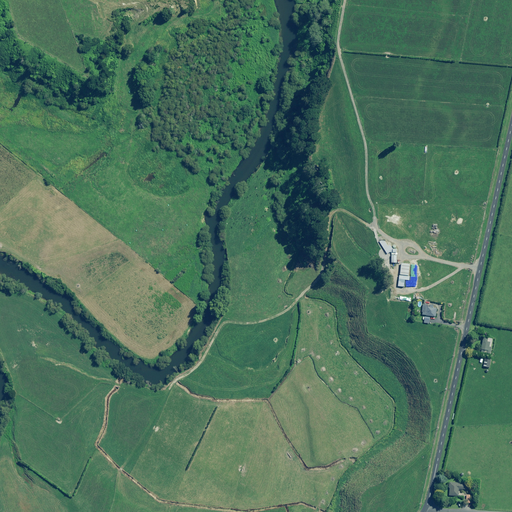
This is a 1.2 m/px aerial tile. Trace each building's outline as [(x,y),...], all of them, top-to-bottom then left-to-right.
[(385,241),(381,241),(380,242),(386,252),(387,254),(390,252),(397,252),(398,249),(393,249),(390,245),(388,246),(385,241)] [(410,264),(402,263),(400,275),(409,276),(410,264)] [(418,281),(410,280),(410,277),(403,276),(399,276),(398,286),(417,288),(417,287),(418,281)] [(423,315),(423,316),(423,320),(424,320),(424,323),(429,324),(430,316),(436,317),(437,308),(433,308),(433,306),(423,304),(422,315),(423,315)] [(488,338),(483,338),(481,352),(491,354),(492,347),(493,342),(488,341),(488,338)] [(459,496),(459,490),(462,490),(465,490),(466,484),(460,484),(460,483),(449,482),(449,488),(450,488),(450,496),(459,496)]
